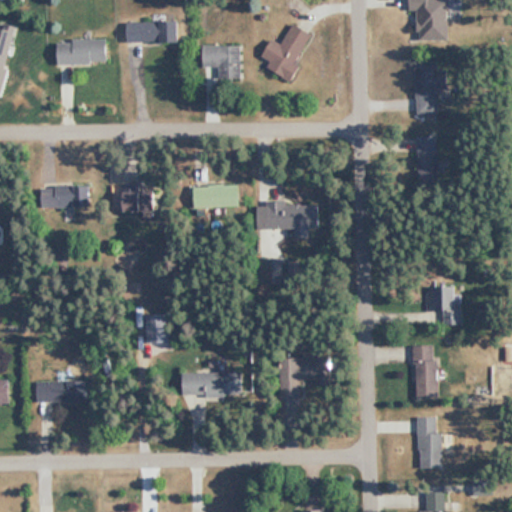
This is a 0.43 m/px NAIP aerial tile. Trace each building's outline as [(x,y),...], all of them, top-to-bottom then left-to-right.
[(409,0),(410,9),(418,9),(418,39),(449,39),(449,0),(409,0)] [(180,43),(180,21),(129,21),(129,43),(180,43)] [(291,78),(313,33),(293,23),(283,44),(272,39),(261,63),(291,78)] [(58,40),(59,65),(109,64),(108,39),(58,40)] [(241,46),(204,46),(204,67),(222,67),(222,79),(241,79),(241,46)] [(437,58),(415,58),(416,113),(438,113),(437,87),(448,87),(447,68),(437,68),(437,58)] [(439,134),(419,134),(419,168),(439,168),(439,134)] [(142,184),(124,184),(124,211),(156,211),(156,189),(142,189),(142,184)] [(195,208),(241,208),(241,185),(195,185),(195,208)] [(90,207),(90,186),(43,186),(43,207),(90,207)] [(320,203),(269,203),(269,229),(320,229),(320,203)] [(463,308),(457,308),(456,287),(441,287),(442,326),(464,325),(463,308)] [(416,345),(415,399),(437,399),(437,345),(416,345)] [(333,357),(284,358),(284,382),(333,381),(333,357)] [(242,396),(242,372),(184,372),(184,396),(242,396)] [(0,379),(0,405),(11,405),(10,379),(0,379)] [(88,403),(88,380),(36,380),(36,403),(88,403)] [(422,462),(442,462),(442,434),(422,434),(422,462)]
